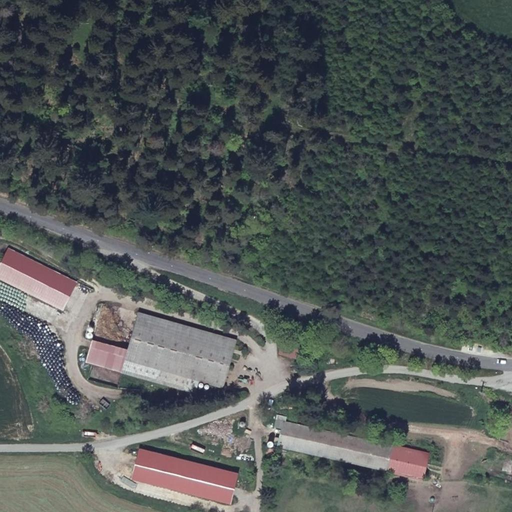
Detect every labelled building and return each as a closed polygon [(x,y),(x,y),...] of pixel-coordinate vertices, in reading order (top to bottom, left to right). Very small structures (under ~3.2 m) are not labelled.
[(77,282),(8,248),(0,261),(0,277),(63,310),(77,282)] [(229,341),(160,322),(134,314),(123,349),(120,361),(216,387),(229,341)] [(120,361),(123,349),(93,340),(85,362),(117,372),(120,361)] [(277,412),(273,426),(280,427),(276,444),(349,461),(423,478),(429,453),(283,419),(284,413),(277,412)] [(238,473),(135,444),(126,475),(230,504),(238,473)]
